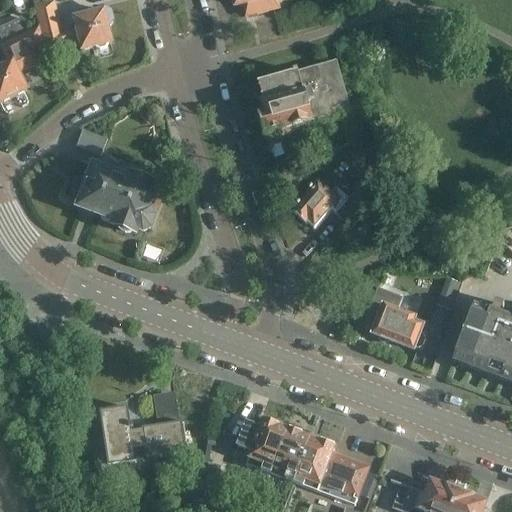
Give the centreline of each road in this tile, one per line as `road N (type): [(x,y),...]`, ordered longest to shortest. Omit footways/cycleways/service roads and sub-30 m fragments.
road 1 (residential): [(256,353),(274,282),(204,67)]
road 2 (residential): [(172,71),(238,283),(220,339)]
road 3 (tertiary): [(511,450),(256,353)]
road 4 (tertiary): [(220,339),(53,273),(28,257),(0,209)]
road 5 (residential): [(0,167),(80,107),(172,71)]
